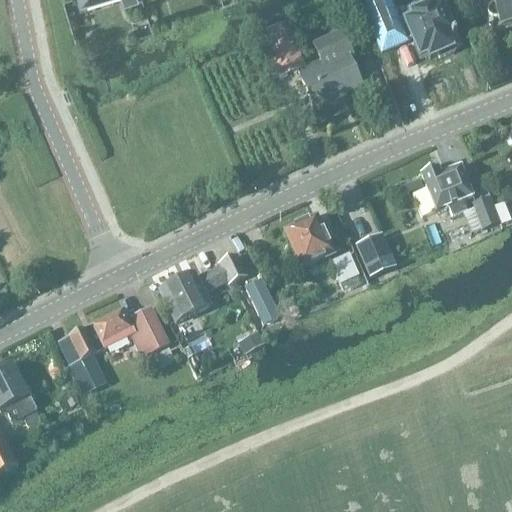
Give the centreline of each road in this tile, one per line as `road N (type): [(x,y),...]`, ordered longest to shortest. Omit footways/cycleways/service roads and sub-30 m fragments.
road 1 (tertiary): [(120,278),(511,99)]
road 2 (unknown): [(511,328),(450,374),(273,441),(127,511)]
road 3 (residential): [(120,278),(34,88),(16,0)]
road 4 (tertiary): [(0,335),(120,278)]
